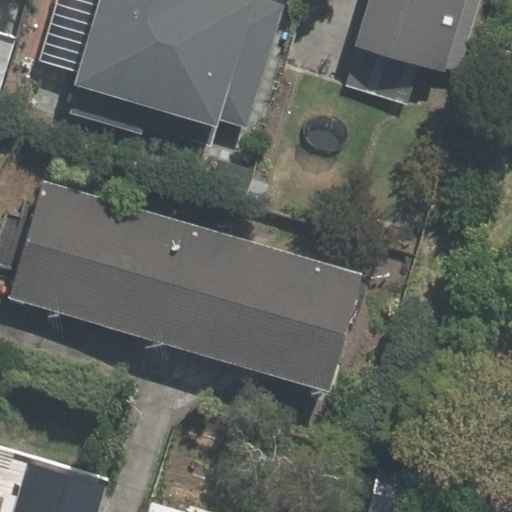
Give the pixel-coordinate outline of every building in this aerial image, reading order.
[(99,0),(76,95),(236,134),(266,13),(211,0),(99,0)] [(457,0),(353,0),(339,49),(423,75),(433,78),(457,0)] [(0,44),(0,75),(9,48),(0,44)] [(348,284),(26,192),(0,283),(0,309),(315,400),(348,284)] [(212,511),(152,494),(147,511),(212,511)]
